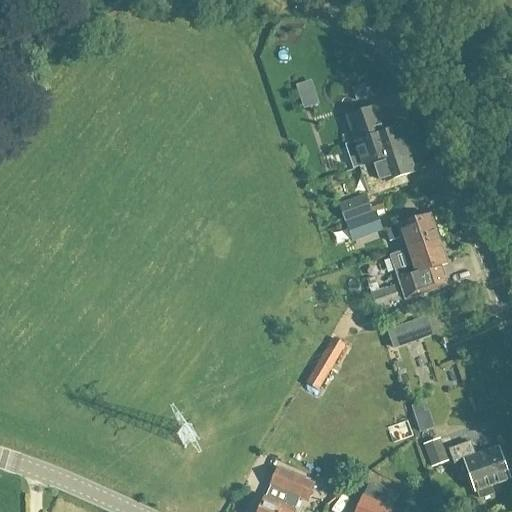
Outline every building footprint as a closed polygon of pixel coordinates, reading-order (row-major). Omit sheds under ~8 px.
[(356,143),(345,146),(353,169),(355,169),(364,165),(363,163),(408,148),(401,127),(383,133),(381,125),(382,125),(376,107),(347,117),(353,135),(356,133),(359,141),(356,143)] [(408,148),(363,163),(364,165),(375,195),(408,183),(405,176),(416,172),(408,148)] [(345,222),(372,212),(370,207),(366,196),(340,206),(345,222)] [(384,208),(382,203),(370,207),(372,212),(384,208)] [(353,243),(383,231),(378,217),(385,214),(384,210),(346,224),(353,243)] [(438,238),(429,213),(397,224),(396,225),(384,229),(388,242),(402,237),(405,249),(438,238)] [(446,263),(438,238),(405,249),(393,253),(400,277),(408,299),(449,285),(442,264),(446,263)] [(396,286),(371,294),(375,306),(376,309),(400,300),(396,286)] [(333,338),(307,384),(319,391),(345,344),(333,338)] [(420,404),(412,406),(415,417),(426,413),(425,411),(422,403),(420,404)] [(232,440),(258,453),(273,424),(248,410),(232,440)] [(408,421),(388,428),(393,442),(413,436),(408,421)] [(439,440),(423,445),(432,468),(447,463),(439,440)] [(511,480),(499,447),(476,456),(471,443),(450,451),(460,481),(471,477),(476,491),(477,490),(481,499),(495,494),(492,487),(511,480)] [(219,483),(208,479),(201,502),(231,511),(247,460),(228,454),(219,483)] [(294,510),(300,498),(307,501),(314,484),(277,469),(270,485),(265,498),(258,511),(294,511),(295,510),(294,510)] [(390,511),(392,508),(398,494),(369,482),(355,511),(390,511)]
